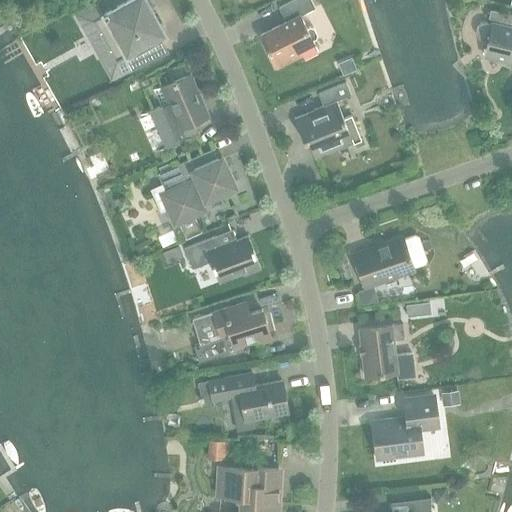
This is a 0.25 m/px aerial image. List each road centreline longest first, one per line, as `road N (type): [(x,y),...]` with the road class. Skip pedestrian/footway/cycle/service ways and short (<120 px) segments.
road 1 (residential): [(319,511),(319,334),(296,235)]
road 2 (residential): [(296,235),(200,0)]
road 3 (residential): [(296,235),(511,154)]
